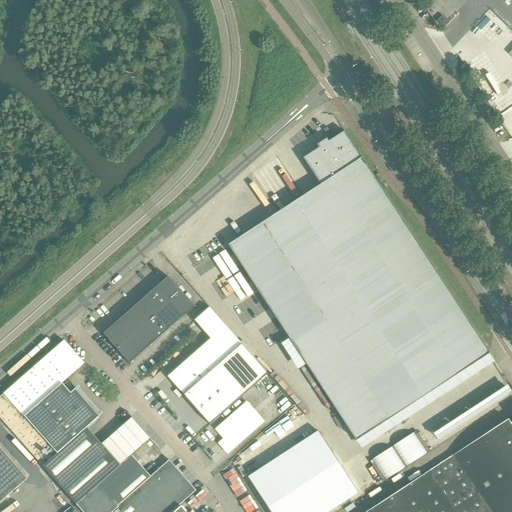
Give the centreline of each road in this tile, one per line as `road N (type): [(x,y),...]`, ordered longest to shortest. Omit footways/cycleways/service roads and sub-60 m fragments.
road 1 (secondary): [(0,345),(206,158),(235,73),(224,0)]
road 2 (secondary): [(212,0),(226,70),(205,141),(169,186),(0,335)]
road 3 (unclassified): [(64,316),(344,75)]
road 4 (tertiary): [(511,328),(344,75)]
road 5 (unclassified): [(511,177),(396,0)]
road 6 (unclassified): [(64,316),(202,470)]
